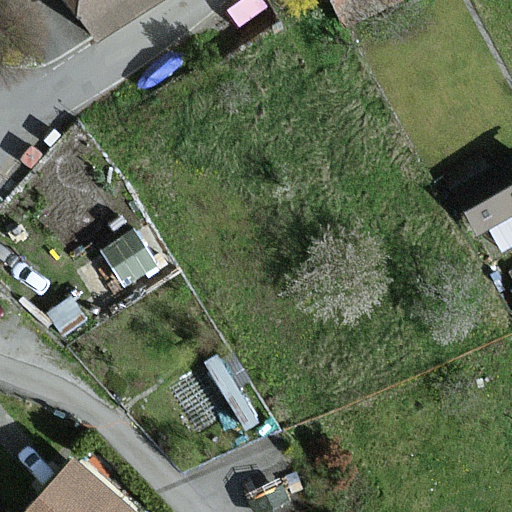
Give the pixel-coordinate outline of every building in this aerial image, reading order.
[(69,0),(97,34),(153,0),(69,0)] [(384,0),(339,0),(348,18),(384,0)] [(511,171),(463,200),(481,231),(493,224),(505,246),(511,241),(511,171)] [(154,267),(132,232),(104,250),(127,285),(154,267)] [(132,511),(73,464),(32,511),(132,511)]
